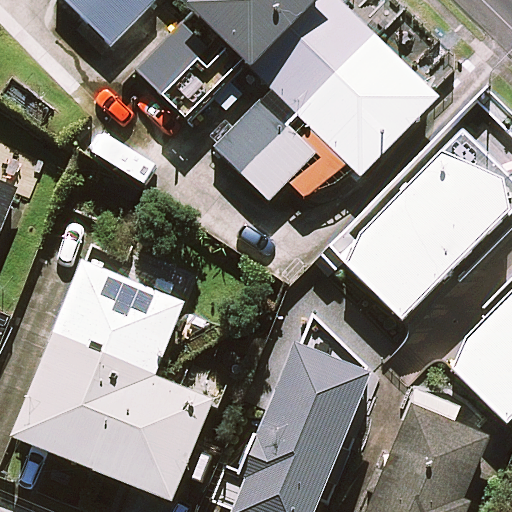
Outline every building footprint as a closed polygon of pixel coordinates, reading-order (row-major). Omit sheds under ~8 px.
[(187,122),(243,65),(272,93),(216,150),(269,203),(290,182),(309,201),(347,163),(361,177),(439,98),(339,0),(66,0),(113,48),(162,0),(175,0),(189,14),(134,69),(161,97),(187,122)] [(511,136),(477,103),(321,262),(337,277),(349,265),(405,320),(511,210),(511,136)] [(0,240),(17,199),(0,192),(0,240)] [(187,303),(87,263),(16,436),(174,500),(215,400),(157,376),(187,303)] [(511,297),(464,345),(454,369),(508,422),(511,418),(511,297)] [(303,350),(297,348),(246,474),(252,476),(236,511),(317,511),(374,375),(305,346),(303,350)] [(472,511),(502,442),(415,406),(370,511),(472,511)]
